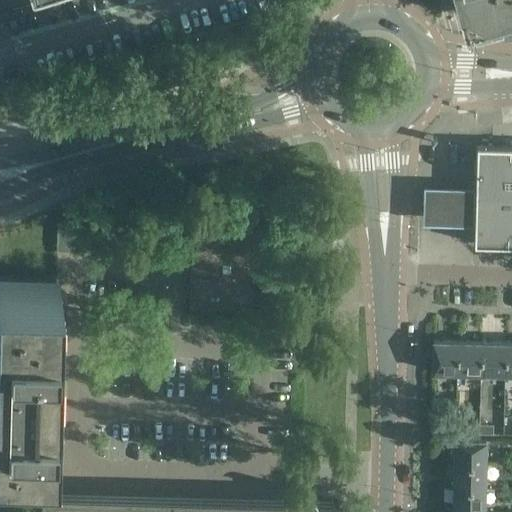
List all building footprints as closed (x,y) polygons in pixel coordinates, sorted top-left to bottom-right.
[(511,0),(455,0),(460,17),(511,2),(511,0)] [(45,21),(41,7),(7,16),(11,31),(45,21)] [(511,23),(499,24),(499,41),(511,41),(511,23)] [(473,244),(480,244),(511,244),(511,146),(489,146),(476,145),(475,187),(474,193),(474,225),(473,244)] [(475,187),(422,186),(422,224),(474,225),(474,193),(475,187)] [(252,205),(192,203),(189,305),(249,306),(252,205)] [(70,251),(70,225),(57,225),(57,251),(59,251),(59,249),(68,250),(68,251),(70,251)] [(81,251),(82,225),(70,225),(70,251),(71,251),(71,250),(80,250),(80,251),(81,251)] [(93,252),(94,226),(82,225),(81,251),(82,251),(82,250),(92,250),(92,252),(93,252)] [(105,252),(105,226),(94,226),(93,252),(94,252),(94,250),(104,251),(104,252),(105,252)] [(117,252),(117,226),(105,226),(105,252),(106,252),(106,251),(116,251),(116,252),(117,252)] [(128,252),(129,226),(117,226),(117,252),(118,252),(118,251),(127,251),(127,252),(128,252)] [(140,253),(141,227),(129,226),(128,252),(130,252),(130,251),(139,251),(139,253),(140,253)] [(152,253),(153,227),(141,227),(140,253),(141,253),(141,251),(151,252),(151,253),(152,253)] [(165,227),(153,227),(152,253),(153,253),(153,252),(163,252),(163,253),(165,253),(165,227)] [(278,266),(278,280),(296,281),(297,267),(278,266)] [(55,280),(55,278),(0,276),(0,446),(51,448),(51,446),(50,446),(51,432),(52,432),(52,429),(51,429),(51,418),(52,418),(52,415),(51,415),(52,402),(52,400),(52,388),(53,388),(53,386),(52,386),(52,371),(53,371),(53,369),(52,369),(53,354),(54,354),(54,352),(53,352),(53,340),(54,340),(54,338),(53,338),(54,325),(54,323),(54,311),(55,311),(55,309),(54,309),(54,297),(55,297),(55,295),(54,295),(55,280)] [(457,372),(457,341),(433,340),(432,371),(457,372)] [(481,373),(481,342),(457,341),(457,372),(481,373)] [(505,373),(505,342),(481,342),(481,373),(505,373)] [(430,423),(430,433),(445,433),(445,424),(430,423)] [(479,435),(479,425),(465,424),(465,434),(479,435)] [(493,425),(479,425),(479,435),(493,435),(493,425)] [(485,465),(485,440),(454,439),(453,464),(485,465)] [(484,489),(485,465),(453,464),(453,488),(484,489)] [(459,511),(483,511),(484,489),(453,488),(452,511),(459,511)] [(42,493),(41,493),(40,511),(332,511),(333,500),(331,500),(331,501),(316,500),(316,498),(316,497),(315,495),(314,494),(313,493),(312,492),(310,492),(308,492),(306,492),(305,493),(304,494),(303,494),(302,496),(302,497),(298,497),(294,499),(290,500),(286,500),(281,500),(281,499),(42,493)]
